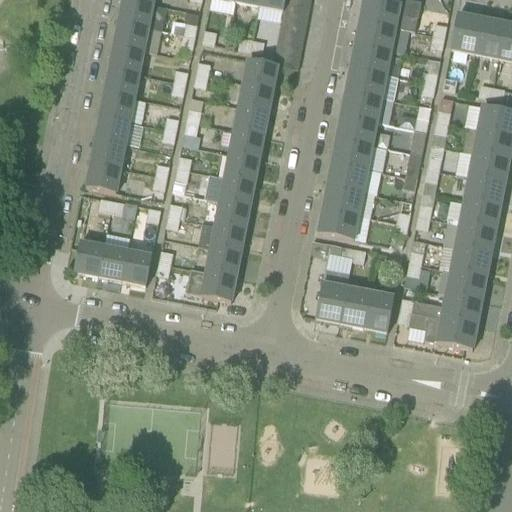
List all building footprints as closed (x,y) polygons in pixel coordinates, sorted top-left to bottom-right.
[(123,0),(123,3),(153,9),(154,0),(123,0)] [(236,0),(235,8),(259,12),(261,0),(236,0)] [(261,0),(259,12),(282,17),(283,17),(284,11),(286,0),(261,0)] [(309,15),(311,4),(292,0),(286,0),(284,11),(309,15)] [(417,23),(398,19),(400,9),(364,2),(360,25),(396,32),(396,33),(414,37),(417,23)] [(153,9),(123,3),(118,27),(160,35),(165,13),(162,12),(163,11),(153,9)] [(307,27),(309,15),(284,11),(283,17),(282,17),(281,23),(307,27)] [(185,29),(197,31),(200,20),(186,17),(184,28),(185,29)] [(481,24),(457,19),(449,56),(474,60),(481,24)] [(281,23),(281,24),(279,34),(304,39),(307,27),(281,23)] [(481,24),(474,60),(498,65),(505,29),(481,24)] [(360,25),(355,49),(391,56),(396,33),(396,32),(360,25)] [(114,51),(144,57),(156,59),(160,35),(118,27),(114,51)] [(183,40),(195,42),(197,31),(185,29),(183,40)] [(432,40),(445,42),(447,31),(435,29),(432,40)] [(498,65),(511,67),(511,30),(505,29),(498,65)] [(302,51),(304,39),(279,34),(277,46),(302,51)] [(202,47),(214,50),(217,39),(204,36),(202,47)] [(195,42),(183,40),(181,52),(193,54),(195,42)] [(442,54),(445,42),(432,40),(430,52),(442,54)] [(238,44),(228,42),(225,52),(235,54),(238,44)] [(238,55),(250,57),(253,45),(240,43),(238,55)] [(265,47),(253,45),(250,57),(262,59),(265,47)] [(300,63),(302,51),(277,46),(275,58),(300,63)] [(350,73),(386,80),(391,56),(355,49),(350,73)] [(109,74),(139,80),(144,57),(114,51),(109,74)] [(272,70),(276,71),(298,75),(300,63),(275,58),(272,70)] [(428,64),(423,87),(436,89),(440,67),(428,64)] [(247,65),(242,89),(272,94),(276,71),(272,70),(247,65)] [(199,68),(197,80),(208,82),(210,70),(199,68)] [(346,96),(381,103),(386,80),(350,73),(346,96)] [(104,98),(134,104),(139,80),(109,74),(104,98)] [(174,87),(186,89),(188,78),(176,76),(174,87)] [(206,94),(208,82),(197,80),(194,92),(206,94)] [(442,95),(454,97),(457,85),(445,83),(442,95)] [(186,89),(174,87),(172,99),(183,102),(186,89)] [(433,102),(436,89),(423,87),(421,100),(433,102)] [(242,89),(238,112),(267,118),(272,94),(242,89)] [(490,104),(492,93),(480,90),(478,102),(490,104)] [(511,96),(492,93),(490,104),(511,108),(511,96)] [(341,120),(377,127),(389,129),(394,106),(381,103),(346,96),(341,120)] [(100,122),(129,128),(134,104),(104,98),(100,122)] [(441,103),(436,127),(449,129),(453,105),(441,103)] [(187,127),(198,129),(203,106),(192,104),(187,127)] [(477,135),(511,141),(511,117),(481,111),(472,109),(467,133),(477,135)] [(419,111),(415,134),(426,137),(431,113),(419,111)] [(238,112),(233,136),(263,142),(267,118),(238,112)] [(336,144),(372,151),(377,127),(341,120),(336,144)] [(95,145),(125,151),(129,128),(100,122),(95,145)] [(164,134),(176,137),(179,125),(167,123),(164,134)] [(198,129),(187,127),(185,139),(196,141),(198,129)] [(446,141),(449,129),(436,127),(434,139),(446,141)] [(176,137),(164,134),(162,146),(174,149),(176,137)] [(424,149),(426,137),(415,134),(412,147),(424,149)] [(511,149),(511,141),(477,135),(472,158),(509,165),(511,149)] [(233,136),(229,160),(258,165),(263,142),(233,136)] [(332,167),(367,174),(372,151),(336,144),(332,167)] [(90,169),(120,175),(125,151),(95,145),(90,169)] [(472,159),(468,182),(504,189),(509,165),(472,158),(472,159)] [(422,162),(410,159),(406,182),(417,184),(422,162)] [(229,160),(224,183),(254,189),(258,165),(229,160)] [(180,161),(178,174),(189,177),(192,164),(180,161)] [(427,174),(440,177),(442,165),(429,162),(427,174)] [(327,191),(363,198),(367,174),(332,167),(327,191)] [(90,169),(86,193),(115,199),(120,175),(90,169)] [(155,182),(167,184),(169,172),(157,169),(155,182)] [(187,188),(189,177),(178,174),(175,186),(187,188)] [(440,177),(427,174),(425,187),(437,189),(440,177)] [(24,178),(13,175),(9,197),(20,199),(24,178)] [(153,194),(164,196),(167,184),(155,182),(153,192),(153,194)] [(415,196),(417,184),(406,182),(403,194),(415,196)] [(504,189),(468,182),(463,206),(500,213),(504,189)] [(254,189),(224,183),(220,207),(249,213),(254,189)] [(358,222),(363,198),(327,191),(322,215),(358,222)] [(417,221),(430,224),(435,201),(422,198),(417,221)] [(100,216),(110,218),(113,207),(102,205),(100,216)] [(204,229),(215,231),(245,236),(249,213),(220,207),(209,205),(204,229)] [(463,206),(459,229),(495,236),(500,213),(463,206)] [(124,209),(113,207),(110,218),(122,220),(124,209)] [(171,209),(168,222),(180,224),(182,211),(171,209)] [(158,228),(161,216),(149,213),(146,226),(158,228)] [(322,215),(317,238),(353,246),(358,222),(322,215)] [(399,217),(397,229),(408,232),(410,219),(399,217)] [(428,236),(430,224),(417,221),(415,233),(428,236)] [(178,235),(180,224),(168,222),(166,232),(178,235)] [(405,243),(408,232),(397,229),(394,241),(405,243)] [(459,229),(454,253),(491,260),(495,236),(459,229)] [(215,231),(211,255),(240,260),(245,236),(215,231)] [(106,242),(104,252),(98,282),(122,287),(128,257),(130,247),(106,242)] [(340,264),(342,251),(326,248),(313,246),(310,257),(324,260),(323,261),(338,264),(339,264),(340,265),(340,264)] [(104,252),(80,247),(74,277),(98,282),(104,252)] [(351,266),(354,254),(342,251),(340,264),(351,266)] [(454,253),(450,277),(486,284),(491,260),(454,253)] [(354,254),(351,266),(363,269),(366,256),(354,254)] [(211,255),(206,278),(236,284),(240,260),(211,255)] [(161,256),(159,268),(171,270),(173,258),(161,256)] [(408,269),(421,271),(423,258),(411,256),(408,269)] [(122,287),(146,291),(151,262),(128,257),(122,287)] [(399,275),(402,264),(390,261),(387,273),(399,275)] [(168,282),(171,270),(159,268),(157,280),(168,282)] [(421,274),(421,271),(408,269),(404,293),(426,297),(430,276),(421,274)] [(189,274),(186,298),(201,301),(201,302),(231,307),(236,284),(206,278),(189,274)] [(349,278),(326,274),(323,288),(322,288),(315,324),(339,329),(346,293),(349,278)] [(450,277),(445,300),(481,307),(486,284),(450,277)] [(363,334),(370,298),(346,293),(339,329),(363,334)] [(363,334),(387,338),(394,303),(370,298),(363,334)] [(428,321),(477,331),(481,307),(445,300),(443,312),(402,303),(400,316),(411,318),(428,321)] [(425,335),(423,345),(472,355),(477,331),(428,321),(411,318),(400,316),(398,327),(409,329),(408,332),(425,335)]
